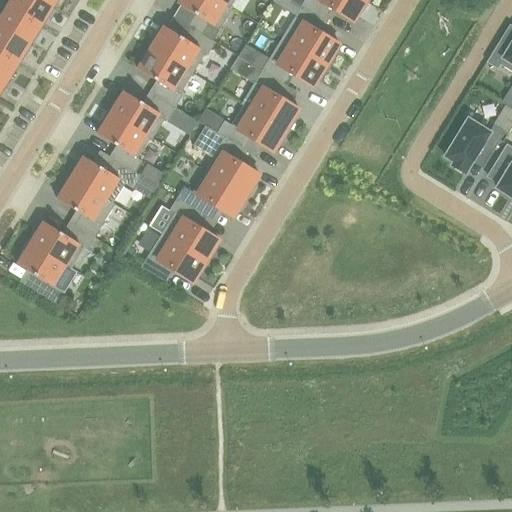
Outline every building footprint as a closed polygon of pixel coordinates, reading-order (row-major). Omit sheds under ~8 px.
[(55,9),(39,0),(5,0),(4,3),(40,26),(45,19),(47,20),(53,10),(54,11),(55,9)] [(39,0),(55,9),(55,8),(54,7),(58,0),(39,0)] [(179,0),(177,4),(201,19),(193,30),(203,36),(210,24),(219,30),(233,8),(231,7),(230,8),(217,0),(179,0)] [(363,0),(304,0),(301,6),(322,19),(329,8),(353,23),(359,13),(361,14),(367,4),(368,5),(369,3),(363,0)] [(40,26),(4,3),(0,9),(0,26),(32,46),(33,45),(32,44),(38,34),(36,33),(40,26)] [(339,45),(315,30),(322,19),(301,6),(281,39),(329,68),(330,67),(329,66),(335,57),(333,55),(339,45)] [(32,46),(0,26),(0,51),(18,63),(22,55),(24,57),(30,47),(31,47),(32,46)] [(207,56),(215,43),(203,36),(193,30),(187,41),(163,27),(150,48),(192,74),(205,54),(207,56)] [(329,68),(281,39),(261,72),(282,84),(289,73),(313,88),(319,78),(321,79),(327,69),(328,70),(329,68)] [(511,43),(511,46),(501,39),(486,63),(497,70),(500,66),(511,72),(511,43)] [(192,74),(150,48),(136,69),(160,84),(153,95),(175,108),(182,96),(180,95),(192,74)] [(0,51),(0,77),(9,83),(10,81),(9,81),(15,71),(13,70),(18,63),(0,51)] [(275,96),(282,84),(261,72),(241,105),(243,106),(243,105),(289,133),(290,132),(289,131),(295,122),(293,120),(299,110),(275,96)] [(0,77),(0,92),(2,93),(7,84),(8,84),(9,83),(0,77)] [(167,121),(175,108),(153,95),(147,107),(123,92),(109,113),(150,138),(150,139),(152,140),(165,120),(167,121)] [(243,105),(243,106),(231,125),(224,121),(216,134),(242,149),(249,138),(273,153),(279,143),(281,144),(287,134),(288,135),(289,133),(243,105)] [(137,160),(150,139),(150,138),(109,113),(96,134),(119,149),(113,160),(135,173),(142,162),(137,160)] [(189,137),(198,123),(186,115),(177,130),(189,137)] [(491,153),(504,133),(493,126),(489,133),(467,120),(444,157),(453,163),(451,166),(465,174),(481,147),(491,153)] [(235,161),(242,149),(216,134),(205,126),(192,147),(213,159),(205,172),(249,199),(250,197),(249,196),(255,187),(253,186),(259,175),(235,161)] [(511,148),(506,144),(492,167),(504,175),(496,188),(511,198),(511,148)] [(131,189),(139,176),(135,173),(113,160),(106,172),(83,157),(69,178),(112,205),(113,204),(124,184),(131,189)] [(249,199),(205,172),(192,193),(183,187),(176,199),(202,214),(209,203),(233,218),(239,208),(241,209),(247,199),(248,200),(249,199)] [(115,205),(113,204),(112,205),(69,178),(56,199),(80,214),(73,225),(94,238),(115,205)] [(150,200),(157,187),(148,182),(140,194),(150,200)] [(202,214),(176,199),(168,211),(173,214),(161,235),(209,264),(209,262),(215,252),(213,251),(219,241),(195,226),(202,214)] [(94,238),(73,225),(66,237),(42,222),(29,243),(66,266),(65,267),(69,269),(82,248),(87,251),(95,238),(94,238)] [(209,264),(161,235),(140,267),(161,280),(168,269),(192,283),(199,273),(201,275),(207,265),(208,265),(209,264)] [(66,266),(29,243),(16,265),(40,279),(33,291),(54,304),(62,292),(53,286),(65,267),(66,266)]
